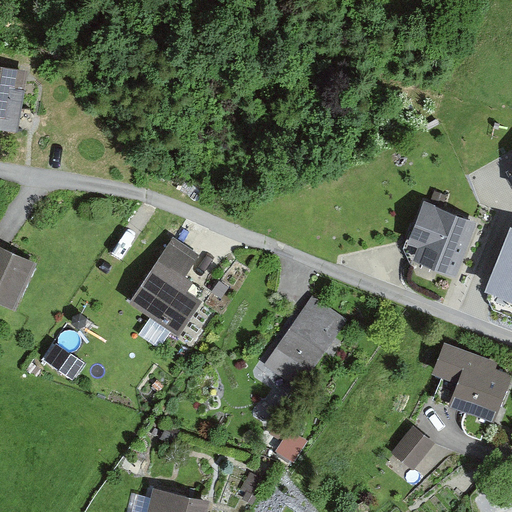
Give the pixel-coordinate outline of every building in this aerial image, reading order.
[(0,70),(0,117),(19,121),(27,75),(0,70)] [(419,248),(413,263),(454,279),(475,225),(423,204),(407,244),(419,248)] [(511,221),(485,285),(511,296),(511,221)] [(200,259),(173,240),(130,304),(176,335),(205,293),(186,280),(200,259)] [(36,267),(0,248),(0,309),(12,315),(36,267)] [(313,297),(276,348),(310,372),(347,322),(313,297)] [(77,366),(88,348),(59,329),(48,347),(77,366)] [(497,365),(443,343),(430,375),(456,385),(446,408),(495,427),(511,383),(511,378),(494,372),(497,365)] [(283,439),(276,450),(292,460),(305,440),(277,422),(271,432),(283,439)] [(393,451),(415,469),(435,444),(413,426),(393,451)] [(210,511),(213,501),(153,489),(148,511),(210,511)]
